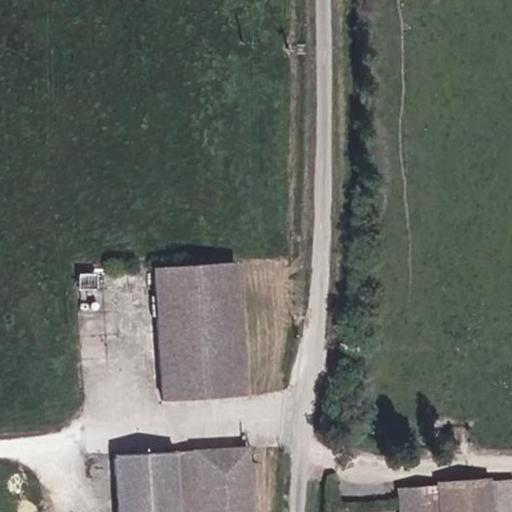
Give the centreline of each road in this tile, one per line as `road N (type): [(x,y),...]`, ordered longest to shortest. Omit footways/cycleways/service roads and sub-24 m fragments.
road 1 (unclassified): [(300,511),(324,344),(328,0)]
road 2 (track): [(313,408),(0,449)]
